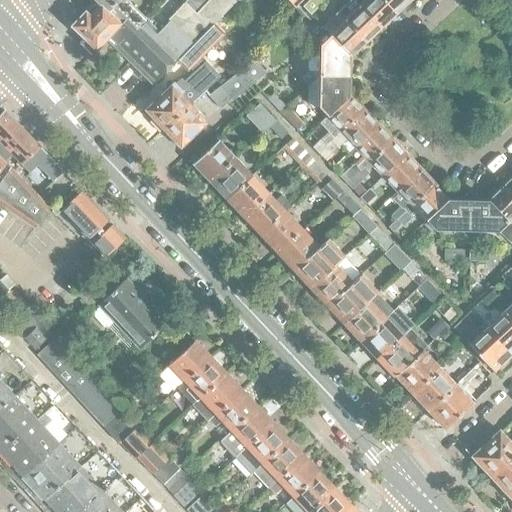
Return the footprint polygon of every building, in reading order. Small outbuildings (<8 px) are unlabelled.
[(95,0),(96,1),(92,4),(92,5),(102,15),(105,12),(128,33),(132,28),(141,18),(142,16),(126,0),(95,0)] [(141,18),(132,28),(139,35),(136,39),(168,69),(179,58),(199,39),(214,23),(215,22),(235,2),(233,0),(186,0),(185,2),(166,21),(168,23),(159,32),(142,16),(141,18)] [(344,6),(336,14),(363,43),(378,28),(351,0),(349,0),(344,5),(344,6)] [(351,0),(378,28),(394,13),(381,0),(351,0)] [(381,0),(394,13),(408,0),(381,0)] [(85,12),(71,26),(83,38),(79,42),(84,47),(87,50),(92,54),(109,36),(117,44),(118,44),(157,81),(168,69),(136,39),(139,35),(132,28),(128,33),(105,12),(102,15),(92,5),(85,12)] [(322,26),(321,28),(349,58),(350,58),(350,56),(363,43),(336,14),(322,26)] [(199,39),(179,58),(190,69),(200,58),(209,49),(224,33),(214,23),(199,39)] [(315,51),(309,57),(308,70),(316,78),(318,76),(349,76),(350,58),(349,58),(321,28),(316,32),(314,34),(322,42),(319,44),(319,51),(315,51)] [(180,78),(145,112),(161,130),(189,104),(220,76),(205,61),(204,63),(200,58),(190,69),(193,72),(183,81),(180,78)] [(240,70),(239,71),(250,84),(265,71),(255,59),(240,70)] [(316,78),(308,85),(308,104),(311,107),(318,107),(327,117),(328,117),(348,97),(350,97),(349,96),(349,76),(318,76),(316,78)] [(219,86),(207,95),(219,107),(229,98),(219,86)] [(280,112),(287,106),(274,93),(267,99),(280,112)] [(320,139),(312,147),(318,153),(340,131),(362,110),(350,97),(348,97),(328,117),(327,117),(320,123),(332,136),(324,143),(320,139)] [(276,121),(275,120),(259,103),(245,116),(262,133),(270,127),(276,121)] [(189,104),(161,130),(172,141),(178,147),(206,121),(189,104)] [(280,112),(297,130),(304,124),(287,106),(280,112)] [(340,131),(318,153),(325,160),(347,138),(354,146),(376,125),(362,110),(340,131)] [(0,157),(3,161),(10,153),(21,165),(29,173),(37,166),(53,181),(56,178),(63,171),(5,111),(0,115),(0,157)] [(281,138),(287,133),(276,121),(270,127),(281,138)] [(363,155),(340,177),(346,183),(369,161),(390,140),(376,125),(354,146),(363,155)] [(299,165),(309,155),(293,138),(282,147),(299,165)] [(218,140),(195,162),(197,165),(196,166),(204,175),(205,173),(211,180),(235,158),(218,140)] [(369,161),(346,183),(352,189),(369,173),(367,170),(373,165),(382,176),(404,154),(390,140),(369,161)] [(383,176),(377,181),(381,185),(387,180),(397,191),(419,169),(404,154),(382,176),(383,176)] [(327,174),(326,173),(309,155),(299,165),(317,184),(327,174)] [(0,157),(0,203),(36,228),(49,208),(6,164),(3,161),(0,157)] [(235,158),(211,180),(228,197),(251,176),(235,158)] [(397,191),(391,197),(400,207),(391,215),(396,220),(411,206),(433,184),(419,169),(397,191)] [(251,176),(228,197),(230,200),(229,202),(238,211),(239,209),(245,215),(268,193),(251,176)] [(511,177),(501,187),(511,198),(511,177)] [(332,200),(342,191),(331,179),(321,189),(332,200)] [(396,220),(388,227),(395,234),(403,227),(417,213),(424,220),(425,221),(447,200),(447,199),(433,184),(411,206),(396,220)] [(511,198),(501,187),(488,200),(511,227),(511,198)] [(359,198),(366,204),(376,195),(369,188),(359,198)] [(81,191),(60,211),(86,239),(108,219),(81,191)] [(352,214),(359,208),(343,191),(342,191),(332,200),(332,201),(336,197),(352,214)] [(268,193),(245,215),(251,222),(249,223),(258,232),(259,231),(261,233),(285,211),(285,212),(291,206),(281,195),(275,201),(268,193)] [(447,200),(425,221),(434,230),(465,231),(466,231),(467,200),(447,199),(447,200)] [(467,200),(466,231),(470,231),(497,231),(506,241),(510,244),(511,247),(511,249),(505,256),(510,262),(511,260),(511,227),(488,200),(467,200)] [(368,233),(376,226),(359,208),(352,214),(353,215),(352,216),(368,233)] [(285,211),(261,233),(269,241),(275,248),(278,251),(288,241),(301,229),(285,212),(285,211)] [(86,239),(105,259),(123,241),(126,238),(108,219),(86,239)] [(393,243),(391,241),(376,226),(368,233),(385,251),(393,243)] [(288,241),(278,251),(295,268),(318,246),(313,241),(301,229),(288,241)] [(318,246),(295,268),(311,286),(335,264),(343,256),(344,256),(330,241),(327,238),(324,241),(318,246)] [(411,262),(410,261),(393,243),(385,251),(402,270),(411,262)] [(454,260),(455,249),(444,248),(444,260),(454,260)] [(455,249),(454,260),(464,261),(464,249),(455,249)] [(478,261),(479,249),(469,249),(469,261),(478,261)] [(479,249),(478,261),(489,261),(489,250),(479,249)] [(335,264),(311,286),(328,304),(352,282),(353,282),(361,275),(360,274),(343,256),(335,264)] [(411,262),(402,270),(407,275),(410,277),(418,270),(415,267),(411,262)] [(352,282),(328,304),(345,322),(369,299),(369,300),(375,294),(376,294),(377,292),(361,275),(353,282),(352,282)] [(436,303),(443,297),(427,279),(420,285),(436,303)] [(141,347),(165,324),(140,297),(145,293),(136,284),(132,288),(125,280),(100,303),(101,305),(92,313),(105,327),(107,327),(115,319),(141,347)] [(487,295),(496,305),(493,301),(498,297),(492,290),(487,295)] [(369,299),(345,322),(362,339),(385,317),(392,311),(376,294),(375,294),(369,300),(369,299)] [(490,310),(496,305),(487,295),(481,300),(490,310)] [(511,322),(511,303),(503,312),(511,322)] [(45,316),(38,323),(45,331),(67,311),(61,305),(47,319),(45,316)] [(18,317),(9,325),(22,339),(38,323),(45,316),(38,309),(23,322),(18,317)] [(385,317),(362,339),(378,357),(409,329),(392,311),(385,317)] [(510,355),(511,353),(511,322),(503,312),(486,329),(510,355)] [(440,318),(426,332),(433,340),(447,326),(440,318)] [(38,323),(22,339),(23,339),(24,338),(35,349),(45,340),(41,335),(45,331),(38,323)] [(409,329),(378,357),(385,364),(383,365),(391,374),(393,372),(395,375),(419,353),(422,349),(425,347),(409,329)] [(493,371),(510,355),(486,329),(468,345),(493,371)] [(103,426),(120,410),(54,339),(36,355),(102,426),(103,426)] [(193,341),(163,370),(178,386),(209,358),(208,357),(203,352),(205,350),(197,342),(195,344),(193,341)] [(0,349),(0,407),(31,379),(2,348),(0,349)] [(419,353),(395,375),(404,384),(405,388),(409,393),(411,393),(439,367),(422,349),(419,353)] [(439,367),(411,393),(413,394),(418,399),(419,403),(423,408),(427,409),(428,410),(456,385),(446,374),(460,360),(455,354),(440,368),(439,367)] [(178,386),(177,388),(192,405),(199,398),(224,374),(222,372),(224,371),(216,363),(215,364),(212,362),(209,358),(178,386)] [(456,385),(428,410),(435,417),(435,421),(440,425),(443,426),(445,428),(474,401),(463,388),(468,384),(467,382),(477,373),(473,369),(472,368),(458,383),(456,385)] [(199,398),(192,405),(207,420),(208,419),(214,414),(214,415),(215,415),(240,391),(234,385),(236,383),(228,375),(226,377),(224,374),(199,398)] [(31,379),(0,407),(0,451),(1,452),(53,403),(31,379)] [(214,414),(208,419),(209,420),(215,427),(220,421),(230,431),(230,432),(256,408),(255,407),(253,405),(255,404),(247,395),(246,397),(240,391),(215,415),(214,415),(214,414)] [(53,403),(1,452),(22,475),(75,427),(53,403)] [(230,432),(220,441),(235,457),(239,453),(245,447),(245,448),(271,424),(265,418),(267,416),(259,408),(257,409),(256,408),(230,432)] [(136,425),(135,425),(121,410),(120,410),(103,426),(118,442),(136,425)] [(136,425),(118,442),(134,459),(137,457),(151,443),(152,442),(153,441),(137,424),(136,425)] [(245,447),(239,453),(255,470),(261,464),(286,440),(284,438),(286,437),(278,428),(277,430),(271,424),(245,448),(245,447)] [(75,427),(22,475),(36,490),(38,492),(44,499),(98,451),(97,450),(75,427)] [(500,431),(471,459),(484,472),(490,479),(511,457),(511,441),(511,442),(501,431),(500,431)] [(255,470),(253,472),(268,488),(276,481),(302,457),(296,451),(298,449),(290,441),(288,442),(286,440),(261,464),(255,470)] [(137,457),(134,459),(149,476),(152,473),(169,457),(153,441),(152,442),(151,443),(137,457)] [(98,451),(44,499),(52,508),(53,509),(56,511),(77,511),(119,474),(119,473),(98,451)] [(184,474),(179,468),(169,457),(152,473),(163,484),(168,490),(184,474)] [(276,481),(268,488),(275,495),(283,488),(292,497),(317,473),(315,471),(317,469),(309,461),(308,463),(302,457),(276,481)] [(511,457),(490,479),(507,497),(511,492),(511,457)] [(292,497),(285,503),(293,511),(309,511),(333,490),(327,483),(329,482),(321,474),(319,475),(317,473),(292,497)] [(119,474),(77,511),(124,511),(141,497),(140,497),(119,474)] [(200,491),(190,480),(184,474),(168,490),(183,507),(200,491)] [(341,511),(348,506),(346,504),(348,502),(340,494),(339,496),(333,490),(309,511),(341,511)] [(188,511),(210,511),(218,505),(206,491),(186,510),(188,511)] [(154,511),(141,497),(124,511),(154,511)]
